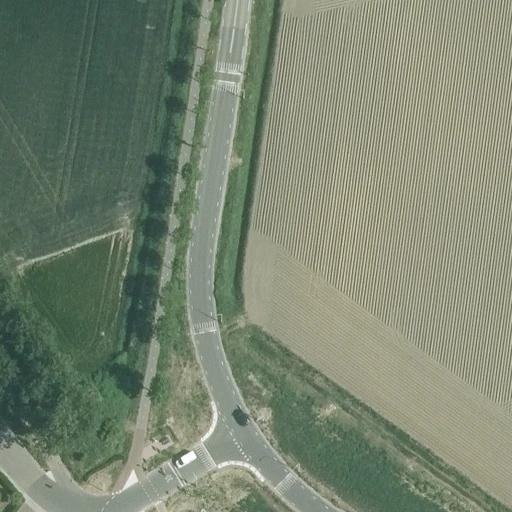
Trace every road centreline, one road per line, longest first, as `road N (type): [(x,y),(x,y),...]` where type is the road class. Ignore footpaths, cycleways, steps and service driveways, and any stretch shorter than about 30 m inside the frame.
road 1 (tertiary): [(245,434),(208,355),(198,284),(237,0)]
road 2 (residential): [(75,511),(0,367)]
road 3 (tertiary): [(120,511),(245,434)]
